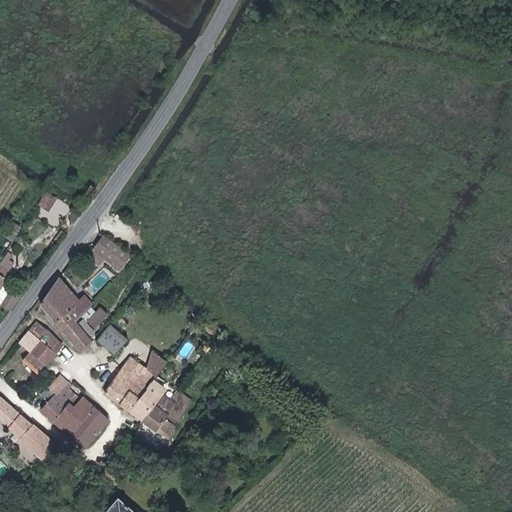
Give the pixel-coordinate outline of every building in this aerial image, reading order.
[(61,194),(53,189),(45,200),(53,205),(61,194)] [(17,229),(10,224),(3,236),(10,240),(17,229)] [(131,255),(104,235),(94,249),(120,269),(131,255)] [(10,257),(5,254),(0,261),(0,306),(8,312),(17,299),(0,287),(5,280),(4,280),(7,274),(6,274),(11,265),(6,262),(10,257)] [(73,322),(75,324),(90,307),(83,300),(79,304),(60,280),(41,304),(63,330),(73,322)] [(107,315),(100,309),(91,323),(98,328),(107,315)] [(96,330),(87,320),(81,326),(89,336),(96,330)] [(37,322),(30,331),(41,340),(56,352),(63,345),(51,333),(37,322)] [(63,330),(69,338),(80,329),(75,324),(73,322),(63,330)] [(129,339),(110,325),(98,340),(117,354),(129,339)] [(80,329),(69,338),(80,352),(92,343),(80,329)] [(41,340),(30,331),(22,340),(33,350),(41,340)] [(46,362),(33,350),(22,340),(20,342),(29,351),(22,360),(36,373),(41,368),(46,362)] [(41,340),(33,350),(46,362),(56,352),(41,340)] [(148,371),(157,379),(169,362),(154,351),(148,371)] [(156,380),(157,379),(148,371),(132,356),(124,368),(150,388),(156,380)] [(107,392),(133,412),(150,388),(124,368),(107,392)] [(49,386),(56,393),(68,381),(59,374),(54,380),(49,386)] [(166,400),(171,393),(156,380),(150,388),(133,412),(144,420),(144,419),(161,396),(166,400)] [(70,402),(74,406),(81,398),(69,387),(71,384),(68,381),(56,393),(51,398),(64,409),(70,402)] [(175,389),(171,393),(166,400),(161,396),(144,419),(144,420),(169,440),(176,429),(190,408),(184,403),(188,398),(178,391),(175,389)] [(0,418),(27,444),(40,455),(54,441),(16,407),(0,393),(0,418)] [(95,405),(84,395),(81,398),(74,406),(86,415),(95,405)] [(42,407),(66,429),(71,424),(60,413),(64,409),(51,398),(42,407)] [(71,424),(66,429),(85,448),(110,418),(95,405),(86,415),(74,406),(70,402),(64,409),(60,413),(71,424)] [(54,441),(40,455),(41,456),(54,441)] [(62,448),(54,441),(41,456),(49,463),(62,448)] [(97,487),(87,478),(77,488),(87,497),(97,487)] [(135,511),(118,497),(104,511),(135,511)]
